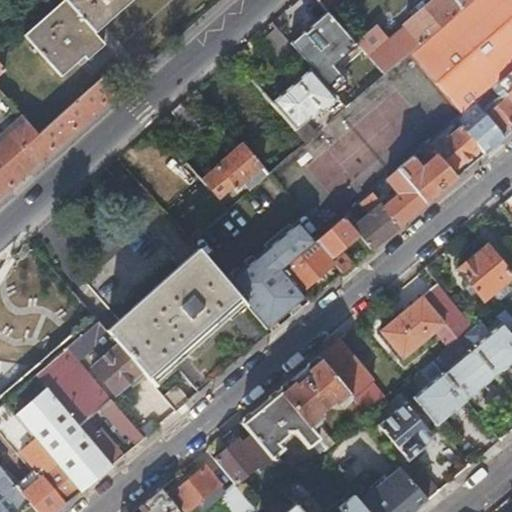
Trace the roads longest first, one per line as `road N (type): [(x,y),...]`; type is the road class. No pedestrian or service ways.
road 1 (residential): [(511,163),(92,511)]
road 2 (secondary): [(0,229),(257,0)]
